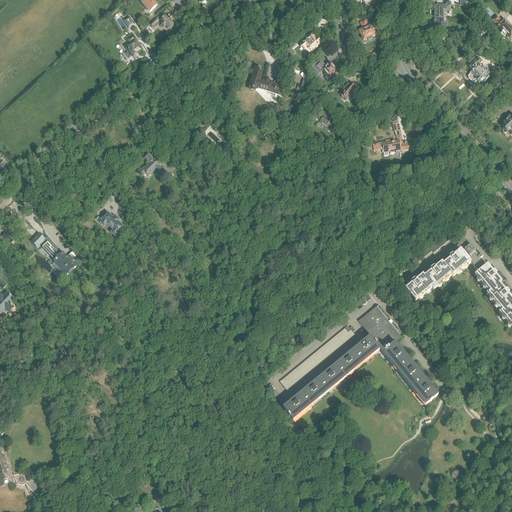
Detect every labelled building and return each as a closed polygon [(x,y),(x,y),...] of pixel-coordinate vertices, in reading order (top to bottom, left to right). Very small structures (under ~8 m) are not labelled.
[(152,0),(143,0),(144,0),(142,2),(150,12),(158,5),(152,0)] [(434,18),(443,19),(444,11),(450,11),(450,5),(433,5),(433,10),(434,10),(434,18)] [(262,17),(268,12),(265,9),(259,14),(262,17)] [(166,16),(161,21),(163,24),(162,25),(164,28),(165,26),(168,29),(169,28),(170,30),(173,27),(172,25),(174,24),(173,23),(172,22),(171,21),(172,20),(170,17),(168,19),(166,16)] [(129,17),(125,20),(128,24),(127,25),(129,29),(134,25),(129,17)] [(511,29),(504,21),(502,23),(500,21),(496,17),(492,21),(503,32),(498,36),(501,40),(506,35),(511,41),(511,29)] [(443,27),(443,19),(434,18),(434,27),(427,27),(427,32),(444,33),(444,27),(443,27)] [(372,39),(371,36),(375,34),(375,33),(375,32),(375,31),(374,31),(371,24),(368,25),(366,20),(360,23),(363,30),(360,32),(362,36),(361,37),(362,39),(363,39),(363,40),(368,38),(369,40),(372,39)] [(475,38),(480,35),(481,36),(485,34),(482,27),(478,30),(472,32),(475,38)] [(311,52),(320,43),(316,38),(314,39),(313,38),(313,37),(311,35),(308,38),(298,47),(300,49),(305,45),(307,47),(306,47),(311,52)] [(128,52),(125,54),(129,59),(132,57),(133,59),(138,56),(137,56),(138,55),(139,54),(143,52),(138,45),(136,41),(133,37),(128,41),(130,44),(125,47),(128,51),(128,52)] [(284,50),(292,58),(295,54),(290,48),(289,49),(287,48),(284,50)] [(493,74),(488,69),(486,71),(484,68),(485,67),(483,65),(482,66),(480,65),(482,63),(479,59),(474,64),(472,64),(471,65),(471,66),(471,67),(470,68),(473,71),(471,73),(469,74),(470,75),(468,77),(469,79),(470,81),(473,82),(476,79),(475,80),(479,84),(480,83),(482,84),(493,74)] [(318,62),(313,67),(319,74),(321,71),(324,74),(326,76),(329,79),(337,72),(330,64),(327,66),(325,66),(322,63),(320,64),(318,62)] [(260,80),(263,71),(255,68),(249,88),(250,89),(249,91),(255,93),(256,90),(257,91),(257,89),(263,91),(265,92),(267,93),(268,94),(269,95),(270,96),(272,96),(273,97),(275,98),(276,95),(278,96),(281,86),(268,82),(269,79),(265,78),(264,81),(260,80)] [(343,87),(345,85),(348,81),(343,77),(338,82),(343,87)] [(300,89),(306,91),(309,82),(303,80),(300,89)] [(354,92),(356,90),(356,89),(356,88),(354,86),(350,83),(339,95),(346,100),(347,100),(349,97),(354,92)] [(313,89),(307,96),(311,100),(314,97),(313,96),(314,94),(315,95),(317,93),(313,89)] [(319,123),(330,130),(333,124),(330,122),(333,117),(324,112),(320,117),(318,116),(316,120),(320,123),(319,123)] [(511,115),(504,123),(505,124),(502,127),(503,129),(502,131),(502,132),(502,133),(503,134),(504,134),(506,134),(507,133),(510,137),(511,135),(511,115)] [(402,144),(402,143),(399,124),(393,125),(394,132),(395,132),(395,135),(396,140),(397,140),(397,141),(395,141),(394,140),(385,141),(386,142),(381,143),(382,144),(380,144),(373,146),(374,151),(382,149),(382,152),(383,152),(383,154),(384,157),(389,156),(388,153),(396,152),(396,154),(404,153),(403,151),(410,150),(410,148),(415,147),(415,144),(412,145),(411,143),(410,142),(408,143),(402,144)] [(200,135),(204,138),(207,135),(210,131),(213,128),(210,125),(200,135)] [(142,132),(138,128),(133,132),(136,137),(142,132)] [(376,137),(372,137),(371,133),(365,134),(366,140),(369,139),(370,142),(377,141),(376,137)] [(160,174),(163,171),(159,166),(153,160),(148,155),(145,158),(150,163),(144,169),(143,168),(139,172),(143,175),(146,173),(148,176),(155,169),(160,174)] [(5,164),(2,161),(0,162),(0,168),(4,174),(9,170),(8,170),(10,168),(7,165),(6,165),(5,164)] [(326,203),(329,200),(331,198),(325,193),(321,198),(326,203)] [(113,231),(111,233),(115,237),(117,234),(118,235),(124,228),(118,223),(119,221),(115,217),(114,219),(112,218),(111,218),(110,217),(111,216),(108,213),(102,220),(99,217),(96,220),(101,224),(100,224),(104,227),(106,224),(113,231)] [(13,241),(6,234),(2,238),(9,245),(13,241)] [(40,234),(39,235),(31,243),(36,248),(42,244),(44,246),(42,247),(53,259),(53,258),(55,260),(54,261),(67,275),(68,274),(68,275),(76,267),(70,261),(71,260),(72,261),(74,259),(70,255),(68,257),(68,258),(63,253),(61,254),(46,237),(44,239),(40,234)] [(459,244),(456,246),(460,251),(470,263),(478,273),(485,267),(480,260),(482,258),(482,257),(483,257),(483,256),(482,256),(481,256),(480,256),(479,257),(467,241),(464,238),(458,243),(459,244)] [(447,261),(445,263),(443,265),(450,275),(452,277),(470,263),(460,251),(458,253),(456,254),(453,257),(450,259),(447,261)] [(511,264),(504,255),(497,261),(488,268),(501,283),(499,284),(511,300),(511,264)] [(428,274),(426,276),(424,277),(431,287),(433,289),(450,275),(443,265),(441,263),(439,265),(437,267),(434,269),(431,272),(428,274)] [(499,285),(505,280),(506,279),(500,272),(498,274),(495,270),(493,273),(488,268),(487,266),(485,267),(478,273),(475,275),(489,293),(499,285)] [(420,277),(418,279),(415,282),(413,279),(409,281),(412,284),(404,290),(414,302),(431,287),(424,277),(422,275),(420,277)] [(501,287),(499,285),(489,293),(487,294),(502,311),(511,303),(511,291),(508,295),(505,292),(510,288),(506,283),(501,287)] [(11,304),(15,299),(12,297),(13,297),(11,295),(10,295),(8,293),(4,297),(2,295),(0,297),(0,314),(4,310),(9,314),(15,308),(11,304)] [(392,303),(389,306),(395,314),(398,311),(392,303)] [(511,303),(502,311),(500,313),(511,327),(511,303)] [(391,320),(388,322),(376,308),(359,322),(371,337),(381,349),(383,352),(394,343),(401,338),(390,324),(393,322),(391,320)] [(353,351),(363,363),(381,349),(371,337),(353,351)] [(382,353),(397,371),(409,361),(394,343),(383,352),(382,353)] [(353,351),(339,363),(336,366),(346,378),(363,363),(353,351)] [(409,361),(397,371),(411,388),(423,378),(409,361)] [(346,378),(336,366),(318,380),(328,392),(346,378)] [(423,378),(411,388),(426,406),(429,403),(430,403),(432,401),(431,401),(438,396),(423,378)] [(328,392),(318,380),(301,394),(310,406),(328,392)] [(310,406),(301,394),(283,409),(288,415),(290,417),(293,421),(310,406)] [(1,448),(0,448),(0,447),(0,478),(1,481),(8,478),(6,471),(9,470),(8,468),(6,461),(4,462),(1,454),(2,454),(2,453),(2,452),(1,448)] [(27,482),(28,481),(28,480),(28,478),(27,477),(27,476),(26,475),(25,475),(24,474),(23,474),(22,474),(21,474),(19,474),(16,475),(14,476),(15,479),(15,480),(16,482),(17,483),(17,484),(18,485),(19,485),(20,486),(21,486),(22,486),(23,486),(24,485),(25,485),(26,484),(26,483),(27,482)] [(26,484),(37,497),(39,495),(44,490),(32,478),(28,482),(27,482),(26,483),(26,484)]
